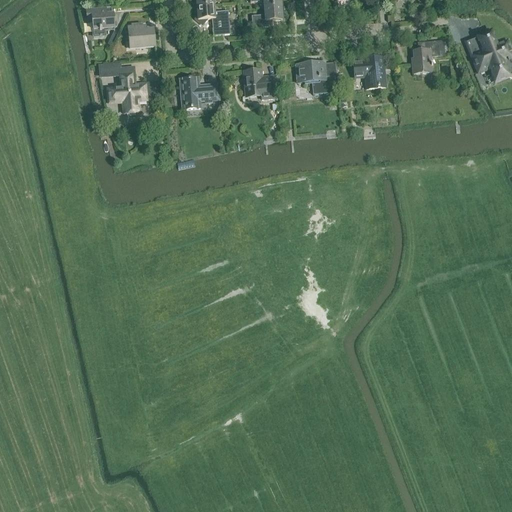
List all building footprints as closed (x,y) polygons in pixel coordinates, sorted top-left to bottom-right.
[(195,0),(197,8),(214,7),(213,0),(195,0)] [(263,2),(264,9),(281,8),(280,0),(249,0),(250,3),(263,2)] [(213,37),(224,36),(230,36),(228,12),(215,13),(214,7),(197,8),(197,17),(194,20),(202,27),(208,20),(212,20),(213,37)] [(281,8),(264,9),(265,16),(251,17),(252,30),(269,29),(268,23),(283,21),(281,8)] [(104,30),(114,29),(113,15),(112,9),(105,9),(86,11),(87,22),(92,22),(93,37),(105,37),(104,30)] [(146,27),(142,28),(142,25),(131,26),(131,29),(128,29),(129,49),(155,47),(154,33),(146,33),(146,27)] [(113,34),(108,45),(110,46),(112,47),(118,36),(113,34)] [(511,55),(507,43),(496,47),(491,34),(478,39),(483,52),(471,57),(478,75),(490,70),(495,83),(508,78),(503,65),(511,60),(511,55)] [(431,58),(445,57),(443,42),(417,45),(418,52),(413,53),(414,66),(412,66),(413,76),(432,74),(431,58)] [(365,91),(385,89),(383,59),(363,61),(363,63),(353,64),(354,79),(364,78),(365,91)] [(325,64),(319,65),(295,67),(297,85),(304,84),(305,86),(312,85),(313,96),(336,94),(335,81),(337,80),(335,65),(325,66),(325,64)] [(121,65),(113,65),(114,78),(120,77),(122,77),(122,70),(121,65)] [(243,74),(245,97),(245,100),(261,99),(261,101),(278,100),(276,77),(261,78),(261,72),(243,74)] [(121,89),(108,91),(109,105),(123,104),(124,116),(138,114),(137,103),(146,102),(146,101),(158,100),(157,86),(132,88),(131,76),(122,77),(120,77),(121,89)] [(210,86),(210,87),(198,88),(198,80),(180,81),(183,111),(200,110),(200,102),(206,102),(206,104),(213,104),(213,103),(221,103),(219,85),(210,86)]
